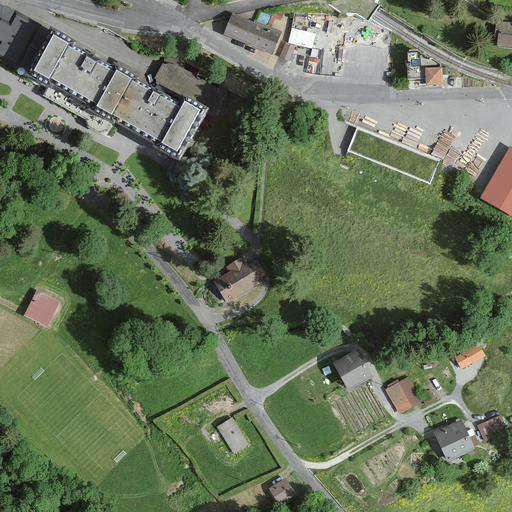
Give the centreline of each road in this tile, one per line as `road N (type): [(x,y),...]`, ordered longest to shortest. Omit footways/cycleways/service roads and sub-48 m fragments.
road 1 (unclassified): [(0,145),(118,214),(199,306),(268,427),(337,511)]
road 2 (tertiary): [(178,21),(273,78),(314,91),(511,91)]
road 3 (unknown): [(11,0),(146,69)]
road 4 (tertiary): [(45,0),(123,19),(178,21)]
